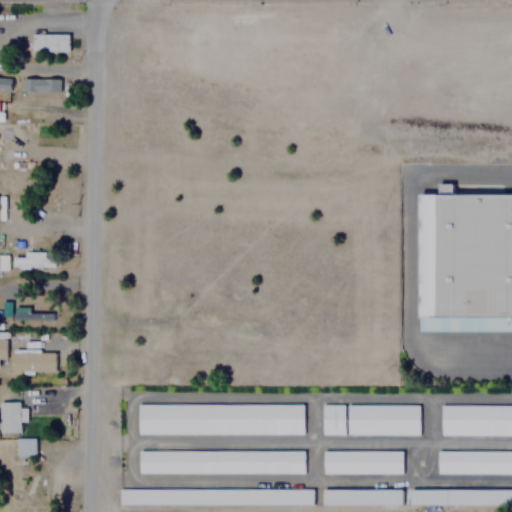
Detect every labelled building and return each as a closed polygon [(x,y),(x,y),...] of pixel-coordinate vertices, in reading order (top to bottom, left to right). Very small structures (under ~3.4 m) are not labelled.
[(29,33),(29,51),(67,51),(67,33),(29,33)] [(0,90),(9,90),(9,73),(0,73),(0,90)] [(58,77),(20,77),(20,91),(58,91),(58,77)] [(417,194),(436,194),(436,184),(450,184),(450,194),(511,194),(511,329),(417,330),(417,194)] [(12,266),(53,266),(53,255),(45,255),(45,253),(12,253),(12,266)] [(53,319),(53,312),(30,312),(30,306),(15,306),(14,319),(53,319)] [(8,339),(0,338),(0,359),(8,359),(8,339)] [(53,371),(53,351),(9,351),(9,371),(53,371)] [(19,401),(0,401),(0,432),(19,432),(19,401)] [(302,433),(302,404),(136,404),(136,434),(302,433)] [(418,434),(418,404),(320,404),(320,434),(418,434)] [(511,434),(511,405),(440,405),(440,434),(511,434)] [(15,438),(15,455),(34,455),(34,438),(15,438)] [(303,449),(136,449),(136,473),(303,473),(303,449)] [(401,449),(321,449),(321,473),(401,473),(401,449)] [(511,449),(435,449),(435,473),(511,473),(511,449)] [(311,504),(311,489),(117,488),(117,504),(311,504)] [(400,488),(320,488),(320,503),(400,503),(400,488)] [(511,488),(408,488),(408,504),(511,504),(511,488)]
